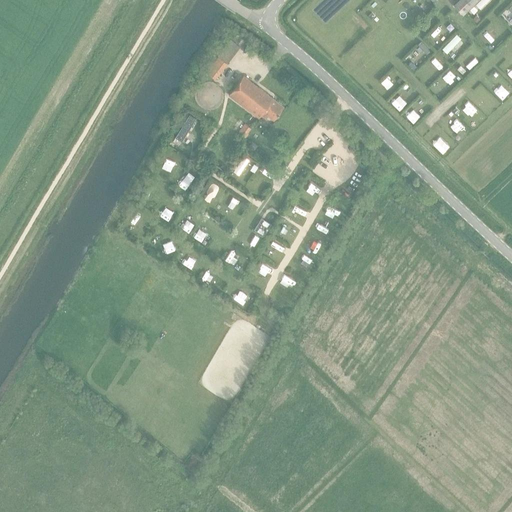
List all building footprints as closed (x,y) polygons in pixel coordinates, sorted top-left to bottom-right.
[(456,0),(453,3),(463,14),(477,0),(456,0)] [(207,73),(216,80),(228,64),(227,63),(239,47),(231,40),(219,57),(207,73)] [(268,116),(274,120),(284,107),(244,76),(229,96),(259,119),(262,115),(267,118),(268,116)] [(175,137),(181,141),(195,119),(189,116),(175,137)] [(238,134),(244,139),(251,130),(245,125),(238,134)] [(173,144),(165,155),(175,162),(179,155),(176,153),(179,149),(173,144)] [(242,167),(254,152),(248,148),(236,162),(242,167)] [(267,161),(262,168),(269,174),(274,167),(267,161)] [(312,182),(318,187),(325,179),(318,174),(312,182)] [(214,186),(208,193),(227,208),(232,201),(214,186)] [(169,197),(165,205),(173,209),(177,201),(169,197)] [(147,201),(142,208),(147,212),(153,205),(147,201)] [(204,222),(200,231),(209,235),(213,226),(204,222)] [(157,225),(152,235),(158,238),(162,228),(157,225)] [(238,258),(243,251),(234,244),(229,251),(238,258)] [(192,260),(198,254),(191,246),(184,252),(192,260)] [(289,266),(284,276),(294,281),(299,272),(289,266)] [(238,288),(247,292),(250,286),(241,282),(238,288)]
